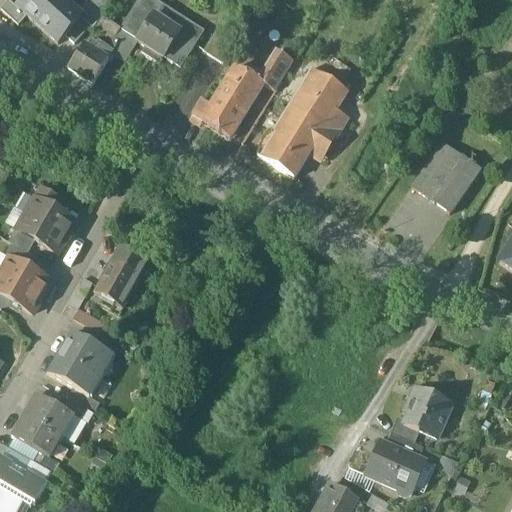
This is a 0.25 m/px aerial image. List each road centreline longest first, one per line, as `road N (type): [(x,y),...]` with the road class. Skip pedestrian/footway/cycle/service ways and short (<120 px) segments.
road 1 (tertiary): [(449,296),(149,144)]
road 2 (residential): [(149,144),(0,412)]
road 3 (residential): [(449,296),(308,511)]
road 4 (tertiary): [(149,144),(0,60)]
road 5 (track): [(511,180),(449,296)]
